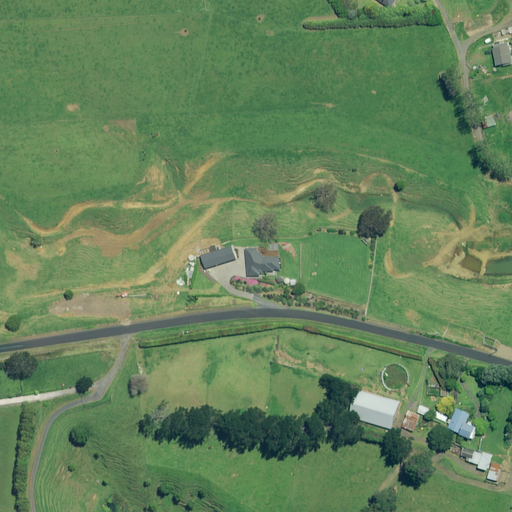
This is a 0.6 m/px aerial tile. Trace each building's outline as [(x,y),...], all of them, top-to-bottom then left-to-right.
[(397,0),(378,0),(392,8),(397,0)] [(511,43),(495,47),(498,66),(505,65),(505,67),(511,65),(511,43)] [(454,79),(453,72),(442,75),(443,82),(454,79)] [(239,259),(236,246),(204,256),(207,269),(239,259)] [(248,249),(249,276),(263,276),(263,272),(281,272),(281,257),(265,258),(265,253),(261,253),(261,249),(248,249)] [(401,403),(357,391),(349,417),(394,429),(401,403)] [(422,405),(419,413),(446,425),(449,418),(422,405)] [(472,415),(458,408),(453,421),(451,420),(449,424),(451,424),(449,428),(473,440),(479,428),(468,423),(472,415)] [(422,416),(411,411),(404,427),(416,432),(422,416)] [(485,455),(465,448),(463,456),(469,458),(468,461),(481,465),(481,468),(489,471),(494,456),(485,453),(485,455)] [(503,464),(494,462),(490,479),(500,481),(503,464)]
